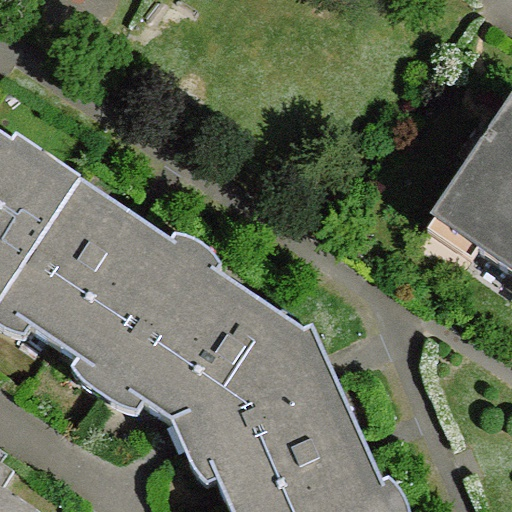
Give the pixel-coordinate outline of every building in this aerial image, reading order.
[(511,106),(440,214),(511,263),(511,106)] [(0,278),(15,288),(81,187),(19,146),(16,152),(0,140),(0,278)] [(0,311),(114,389),(197,264),(81,187),(15,288),(0,310),(0,311)] [(203,450),(341,388),(317,333),(287,345),(275,316),(197,264),(114,389),(167,424),(175,429),(191,421),(203,450)] [(231,511),(395,511),(341,388),(203,450),(231,511)] [(0,463),(0,492),(2,494),(15,474),(0,463)] [(0,511),(28,511),(2,494),(0,492),(0,511)]
